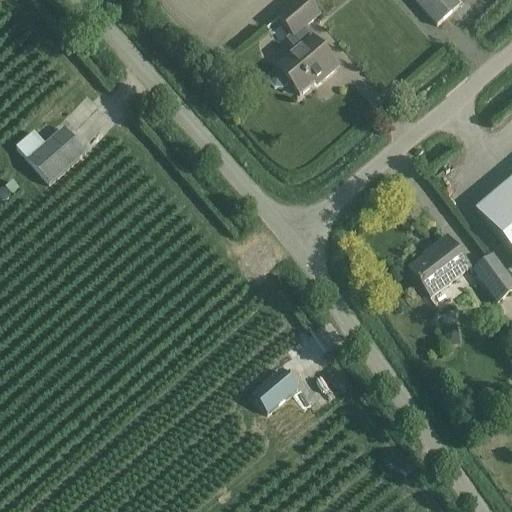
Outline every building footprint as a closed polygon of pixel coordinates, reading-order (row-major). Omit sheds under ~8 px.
[(293,38),(317,17),(302,0),(299,0),(277,20),(293,38)] [(413,0),(437,27),(459,7),(453,0),(413,0)] [(311,40),(303,31),(293,39),(292,40),(300,49),(276,69),(270,74),(269,82),(274,88),(282,89),(288,84),(298,95),(319,78),(322,81),(337,68),(312,39),(311,40)] [(63,132),(45,148),(33,135),(16,150),(28,163),(27,164),(48,188),(85,156),(63,132)] [(511,259),(511,182),(474,215),(511,259)] [(428,298),(467,268),(445,240),(430,251),(432,254),(408,273),(428,298)] [(471,271),(496,303),(511,290),(511,284),(490,257),(471,271)] [(455,327),(442,329),(444,349),(458,347),(455,327)] [(281,374),(251,399),(267,418),(297,393),(281,374)]
